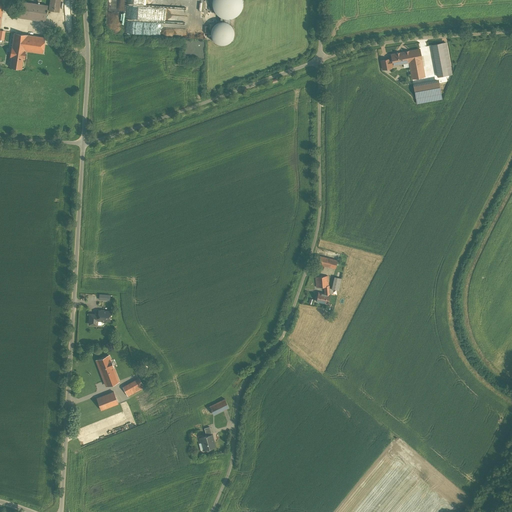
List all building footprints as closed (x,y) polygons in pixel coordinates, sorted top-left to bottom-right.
[(60,0),(50,0),(49,11),(59,12),(60,0)] [(212,0),(212,6),(213,9),(216,14),(222,17),(225,18),(230,18),(237,15),(241,10),(242,6),(242,0),(241,0),(212,0)] [(48,5),(20,1),(17,17),(45,21),(48,5)] [(224,21),(221,20),(216,22),(214,24),(212,27),(211,30),(212,34),(213,37),(214,39),(217,41),(220,42),(224,42),(226,41),(229,39),(231,36),(233,33),(233,29),(231,26),(229,23),(224,21)] [(128,21),(127,34),(153,35),(153,34),(179,36),(180,24),(128,21)] [(12,48),(26,50),(43,53),(45,37),(14,33),(12,48)] [(446,43),(432,45),(438,77),(452,74),(446,43)] [(24,59),(26,50),(12,48),(11,57),(12,57),(10,67),(21,69),(23,59),(24,59)] [(405,52),(407,62),(409,62),(412,79),(424,76),(419,49),(405,52)] [(393,65),(407,62),(405,52),(400,53),(396,53),(396,54),(391,55),(392,59),(393,65)] [(393,65),(392,59),(381,61),(383,70),(391,68),(391,66),(393,65)] [(438,80),(413,84),(417,104),(442,99),(438,80)] [(317,255),(315,263),(335,268),(337,261),(317,255)] [(328,276),(316,277),(317,287),(325,287),(329,286),(328,276)] [(335,277),(332,289),(338,290),(341,278),(335,277)] [(328,304),(330,295),(325,294),(318,292),(316,301),(328,304)] [(99,310),(99,314),(95,314),(94,324),(97,325),(97,320),(101,320),(102,321),(105,322),(107,321),(110,321),(110,311),(99,310)] [(97,360),(102,374),(114,370),(113,367),(115,366),(114,363),(112,364),(109,355),(97,360)] [(114,370),(102,374),(106,386),(107,386),(119,381),(114,370)] [(139,378),(123,387),(130,399),(145,390),(139,378)] [(97,398),(101,410),(118,403),(114,392),(97,398)] [(225,399),(210,406),(214,415),(229,408),(225,399)] [(204,450),(215,447),(212,434),(206,436),(200,437),(204,450)]
